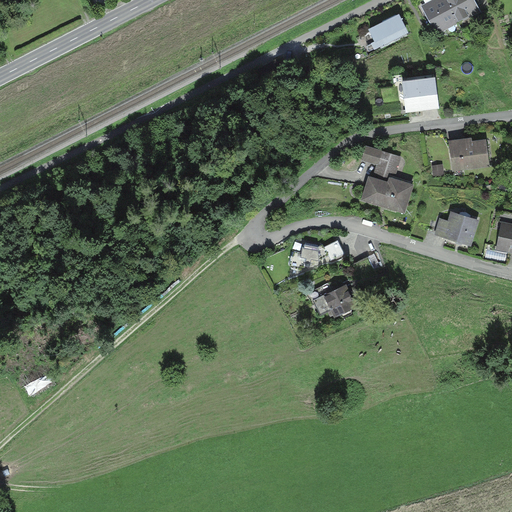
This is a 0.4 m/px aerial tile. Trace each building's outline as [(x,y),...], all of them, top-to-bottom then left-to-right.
[(446,0),(439,0),(425,7),(438,31),(458,21),(446,0)] [(472,0),(446,0),(458,21),(478,10),(472,0)] [(402,17),(373,31),(382,50),(411,36),(402,17)] [(283,72),(277,60),(259,69),(265,81),(283,72)] [(435,78),(403,83),(407,111),(438,107),(435,78)] [(487,141),(450,145),(453,169),(490,165),(487,141)] [(370,177),(364,199),(396,209),(398,203),(406,205),(412,185),(394,180),(401,157),(366,146),(362,160),(377,164),(375,171),(377,171),(375,179),(370,177)] [(470,244),(477,220),(453,213),(450,222),(441,220),(437,234),(470,244)] [(511,226),(505,225),(501,248),(511,250),(511,226)] [(302,247),(301,253),(294,252),(293,257),(291,256),(290,266),(292,266),(291,269),(301,270),(302,268),(304,268),(305,265),(306,267),(309,267),(311,265),(311,260),(320,261),(329,256),(331,260),(345,253),(338,240),(324,247),(323,244),(320,246),(306,243),(305,248),(302,247)] [(378,263),(373,252),(367,255),(368,258),(361,261),(368,274),(384,267),(382,262),(378,263)] [(329,283),(310,293),(321,315),(334,309),(336,314),(355,305),(345,287),(334,293),(329,283)]
